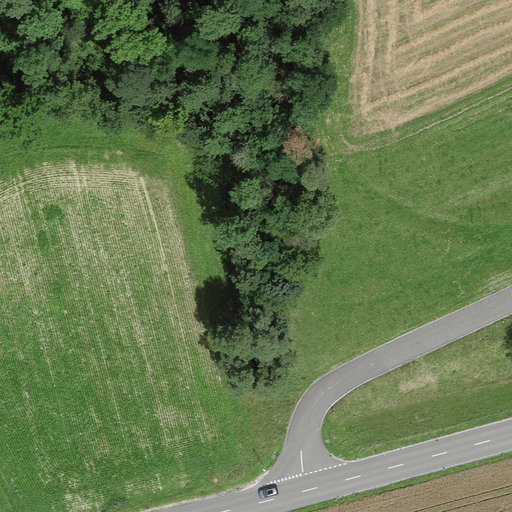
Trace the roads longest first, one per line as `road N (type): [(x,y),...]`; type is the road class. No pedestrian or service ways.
road 1 (unclassified): [(297,491),(301,413),(362,368),(511,297)]
road 2 (tertiary): [(297,491),(511,432)]
